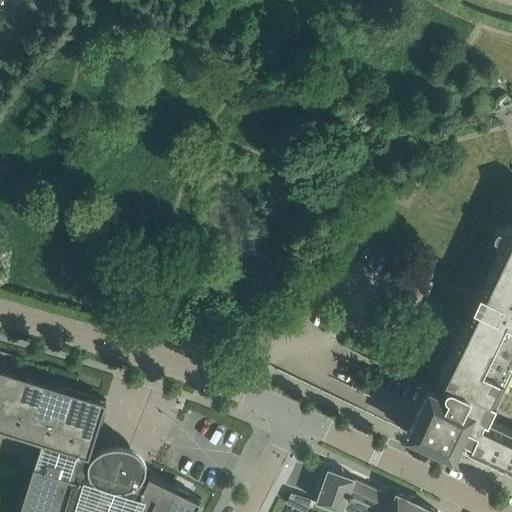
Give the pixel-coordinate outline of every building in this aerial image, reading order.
[(511,223),(511,226),(508,224),(503,226),(502,228),(500,227),(495,231),(494,237),(497,239),(496,241),(498,246),(501,247),(440,375),(447,378),(441,391),(429,385),(418,409),(441,421),(444,432),(459,438),(457,442),(511,468),(511,223)] [(90,451),(106,399),(74,388),(72,394),(61,390),(62,385),(43,379),(41,384),(30,381),(32,375),(12,369),(11,375),(0,371),(0,369),(1,366),(0,365),(0,417),(73,440),(71,447),(87,453),(88,451),(90,451)] [(98,446),(92,453),(90,452),(90,451),(88,451),(87,453),(71,447),(43,438),(42,439),(44,440),(37,463),(34,462),(24,494),(29,496),(26,507),(20,506),(18,511),(194,511),(201,498),(149,472),(146,479),(141,477),(143,468),(142,459),(138,451),(132,444),(123,440),(114,439),(106,441),(98,446)] [(355,476),(328,466),(316,500),(343,510),(355,477),(355,476)] [(355,477),(344,508),(352,511),(386,511),(394,496),(355,477)] [(291,491),(286,502),(306,511),(307,511),(311,498),(291,491)] [(437,511),(438,510),(396,491),(394,496),(386,511),(437,511)]
